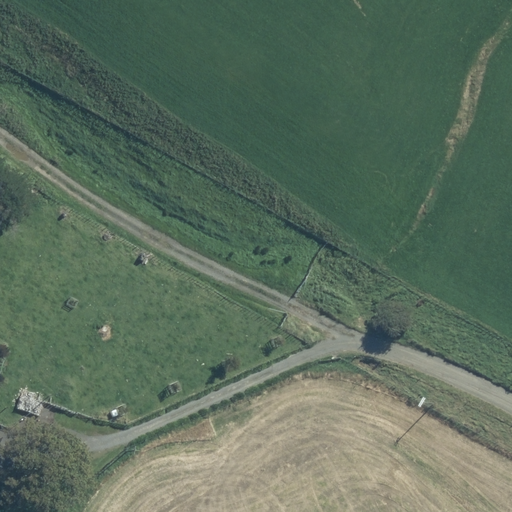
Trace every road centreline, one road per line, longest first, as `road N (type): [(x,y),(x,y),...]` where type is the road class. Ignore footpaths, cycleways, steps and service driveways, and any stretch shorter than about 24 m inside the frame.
road 1 (unclassified): [(0,133),(42,168),(241,280),(393,344)]
road 2 (unclassified): [(511,409),(393,344)]
